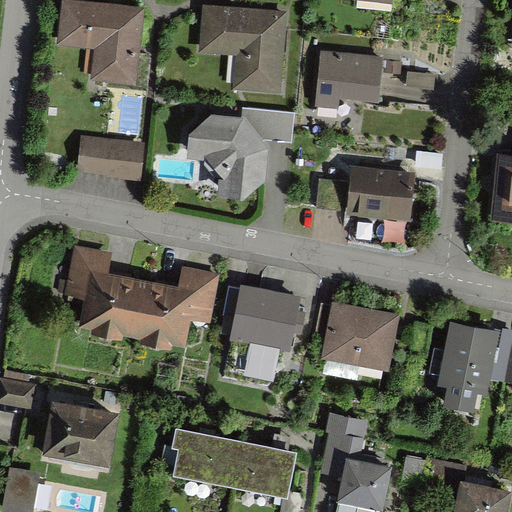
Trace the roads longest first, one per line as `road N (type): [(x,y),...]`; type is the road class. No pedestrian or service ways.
road 1 (residential): [(0,194),(435,273)]
road 2 (residential): [(435,273),(467,0)]
road 3 (residential): [(21,0),(0,191)]
